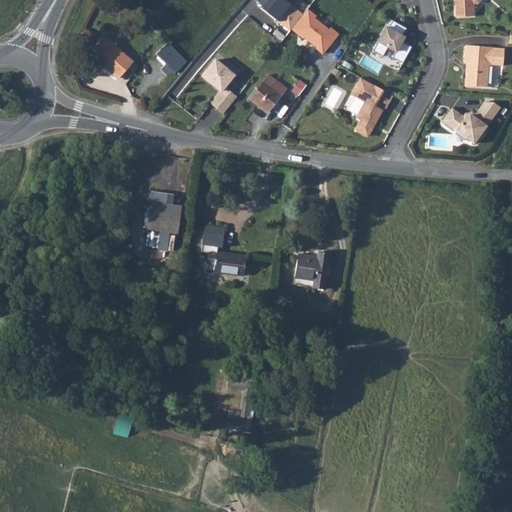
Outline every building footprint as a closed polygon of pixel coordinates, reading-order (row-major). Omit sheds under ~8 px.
[(266,0),(260,9),(288,31),(301,15),(281,0),(266,0)] [(347,19),(358,5),(352,0),(347,0),(339,12),(347,19)] [(454,0),(456,18),(475,17),(474,5),(479,4),(482,0),(454,0)] [(404,27),(391,21),(388,28),(384,25),(374,44),(393,54),(391,58),(402,64),(410,48),(400,42),(402,37),(400,36),(404,27)] [(107,39),(93,55),(105,65),(104,67),(117,78),(132,62),(121,52),(107,39)] [(167,43),(156,54),(175,73),(186,62),(167,43)] [(466,65),(464,87),(486,88),(488,66),(491,67),(491,66),(502,67),(504,50),(492,49),(465,47),(463,65),(466,65)] [(93,55),(92,56),(104,67),(105,65),(93,55)] [(208,102),(221,113),(235,96),(223,86),(232,74),(213,59),(200,75),(219,89),(208,102)] [(286,87),(269,75),(250,100),(267,112),(286,87)] [(386,110),(393,97),(360,79),(351,96),(364,103),(355,119),(360,121),(354,131),(366,138),(372,128),(370,127),(372,124),(375,125),(384,109),(386,110)] [(299,80),(291,91),(303,100),(311,89),(299,80)] [(452,109),(443,122),(474,145),(477,145),(487,131),(487,127),(500,109),(493,104),(484,103),(475,115),(474,118),(472,116),(466,117),(465,119),(463,117),(452,109)] [(150,198),(146,224),(175,230),(180,204),(150,198)] [(206,222),(203,242),(223,245),(226,225),(206,222)] [(148,246),(159,247),(160,233),(149,231),(148,246)] [(209,249),(207,265),(215,266),(214,269),(244,274),(247,254),(218,249),(217,251),(209,249)] [(299,253),(295,276),(313,280),(312,286),(323,288),(329,253),(318,251),(317,256),(299,253)] [(242,419),(232,418),(231,430),(253,432),(256,391),(244,390),(242,419)] [(129,430),(133,418),(121,414),(115,432),(121,434),(123,428),(129,430)]
